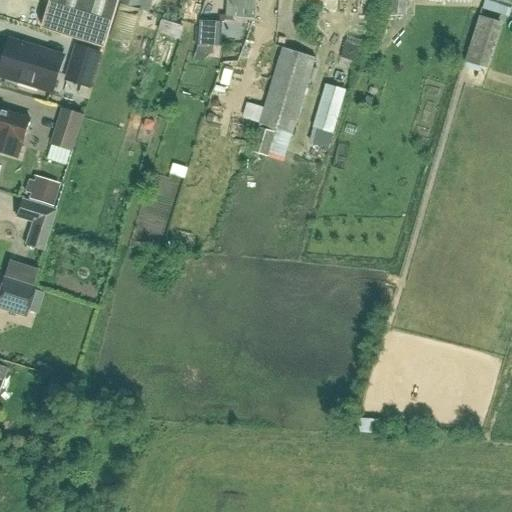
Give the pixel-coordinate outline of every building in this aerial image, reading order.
[(50,0),(49,6),(50,6),(42,30),(104,49),(119,0),(50,0)] [(140,0),(120,0),(120,4),(137,9),(140,0)] [(390,0),(389,14),(405,15),(406,0),(390,0)] [(485,0),(482,9),(497,14),(501,0),(485,0)] [(464,62),(487,69),(501,21),(477,14),(464,62)] [(161,21),(157,33),(180,41),(184,29),(161,21)] [(199,22),(199,45),(218,46),(219,22),(199,22)] [(0,76),(53,92),(64,57),(10,41),(0,73),(0,76)] [(90,89),(101,53),(75,45),(63,81),(90,89)] [(345,45),(341,57),(356,62),(360,50),(345,45)] [(198,47),(195,55),(213,56),(213,47),(198,47)] [(292,135),(315,59),(283,48),(259,125),(292,135)] [(326,85),(313,129),(332,135),(345,90),(326,85)] [(72,152),(83,116),(61,109),(50,145),(72,152)] [(24,143),(31,120),(0,110),(0,153),(17,158),(22,143),(24,143)] [(131,114),(128,123),(136,125),(139,117),(131,114)] [(146,120),(144,130),(152,132),(154,122),(146,120)] [(36,178),(30,200),(51,206),(58,185),(36,178)] [(42,251),(48,234),(55,211),(37,206),(26,203),(19,200),(13,218),(29,223),(22,246),(42,251)] [(36,315),(42,294),(34,291),(34,288),(1,278),(0,279),(0,310),(24,318),(26,312),(36,315)]
